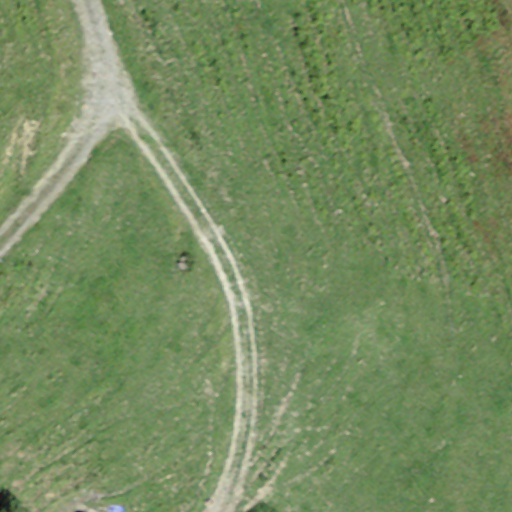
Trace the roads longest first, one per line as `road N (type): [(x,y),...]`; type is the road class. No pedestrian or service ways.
road 1 (track): [(229,511),(246,436),(251,359),(240,291),(215,240),(112,93)]
road 2 (unclassified): [(0,241),(72,159),(112,93),(87,0)]
